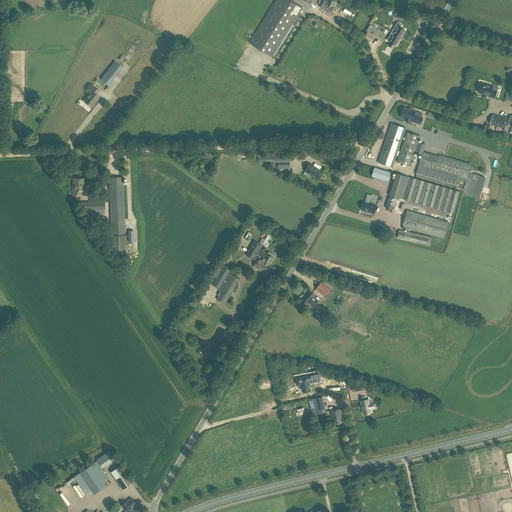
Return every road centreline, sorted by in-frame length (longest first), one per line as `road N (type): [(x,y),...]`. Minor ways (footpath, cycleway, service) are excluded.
road 1 (unclassified): [(152,511),(453,0)]
road 2 (track): [(0,156),(365,145)]
road 3 (primary): [(191,511),(511,429)]
